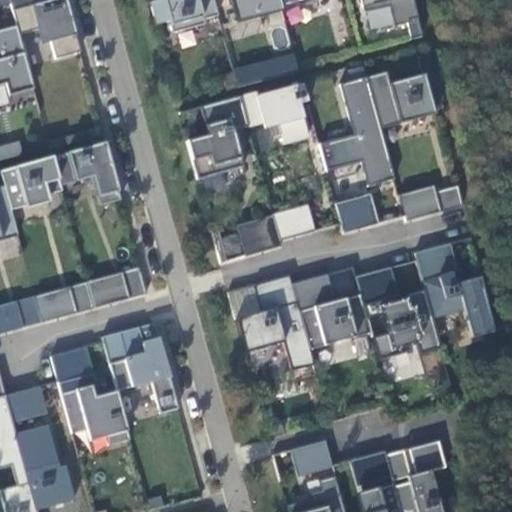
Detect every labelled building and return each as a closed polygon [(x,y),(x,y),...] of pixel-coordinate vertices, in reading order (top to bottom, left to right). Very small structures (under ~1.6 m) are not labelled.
[(45,0),(9,0),(12,10),(46,1),(45,0)] [(80,52),(65,0),(45,0),(46,1),(12,10),(19,34),(38,29),(42,44),(50,42),(55,59),(80,52)] [(163,0),(149,4),(155,26),(169,22),(172,33),(204,25),(203,20),(218,16),(213,0),(163,0)] [(229,0),(235,21),(258,15),(259,17),(282,11),(280,5),(278,0),(229,0)] [(360,0),(362,7),(392,0),(399,25),(407,23),(410,39),(422,36),(413,0),(360,0)] [(234,75),(237,87),(278,75),(275,64),(234,75)] [(380,129),(434,114),(423,75),(389,84),(385,72),(366,77),(380,129)] [(354,135),(319,145),(326,171),(361,161),(368,186),(394,179),(380,129),(366,77),(340,84),(354,135)] [(254,92),(239,96),(248,127),(263,123),(264,128),(279,124),(285,144),(308,138),(298,103),(307,101),(302,84),(255,97),(254,92)] [(197,180),(243,167),(233,131),(248,127),(239,96),(199,107),(207,136),(186,142),(197,180)] [(0,144),(0,159),(21,156),(19,142),(0,144)] [(53,158),(60,185),(92,177),(99,205),(119,199),(104,143),(53,158)] [(0,240),(17,236),(3,185),(0,186),(0,240)] [(433,185),(402,194),(398,195),(405,222),(462,206),(458,186),(435,192),(433,185)] [(365,200),(336,208),(343,233),(372,226),(365,200)] [(306,205),(299,207),(306,234),(313,231),(306,205)] [(299,207),(272,214),(272,215),(279,241),(306,234),(299,207)] [(272,215),(243,224),(252,255),(281,247),(279,241),(272,215)] [(479,277),(454,284),(451,272),(449,273),(441,246),(414,253),(424,289),(432,318),(463,309),(471,338),(493,332),(479,277)] [(146,294),(139,267),(86,282),(94,309),(146,294)] [(324,275),(319,277),(326,303),(331,302),(324,275)] [(288,276),(253,285),(260,312),(235,319),(244,353),(283,342),(291,371),(313,365),(309,350),(291,284),(288,276)] [(319,277),(291,284),(309,350),(370,333),(366,319),(363,306),(359,294),(331,302),(326,303),(319,277)] [(377,360),(402,353),(400,349),(418,344),(420,354),(440,348),(432,318),(424,289),(404,295),(405,300),(393,303),(392,298),(363,306),(366,319),(388,313),(393,332),(372,338),(377,360)] [(17,324),(11,303),(0,305),(0,334),(16,330),(14,324),(17,324)] [(143,344),(138,328),(102,338),(109,364),(144,355),(141,344),(143,344)] [(177,409),(159,339),(143,344),(141,344),(144,355),(109,364),(116,391),(150,382),(159,414),(177,409)] [(36,511),(0,379),(0,468),(10,466),(16,486),(0,489),(0,494),(4,511),(36,511)] [(324,441),(295,449),(302,475),(332,467),(324,441)] [(408,449),(416,476),(430,471),(445,467),(438,441),(408,449)] [(385,455),(392,482),(407,478),(410,477),(403,450),(385,455)] [(407,478),(408,482),(393,485),(400,511),(441,511),(430,471),(416,476),(410,477),(407,478)] [(343,511),(334,476),(318,481),(322,496),(286,506),(287,511),(343,511)] [(393,484),(355,494),(359,511),(400,511),(393,485),(393,484)]
